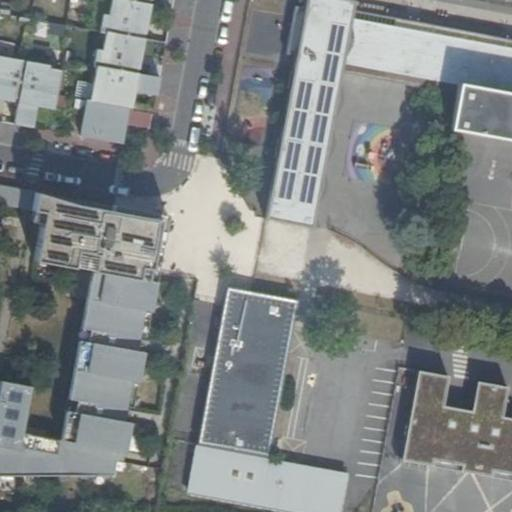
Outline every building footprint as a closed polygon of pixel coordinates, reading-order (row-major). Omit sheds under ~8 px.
[(100,29),(144,37),(145,36),(141,35),(143,24),(146,25),(151,3),(136,0),(111,0),(109,13),(103,12),(100,29)] [(267,215),(311,224),(341,60),(458,81),(450,127),(460,129),(511,138),(511,44),(481,39),(480,43),(465,40),(393,26),(392,24),(349,15),(352,0),(303,0),(302,7),(293,5),(285,51),(295,52),(267,215)] [(94,63),(134,71),(134,70),(136,59),(140,60),(144,37),(100,29),(100,30),(106,31),(103,48),(97,47),(94,63)] [(20,95),(27,57),(0,52),(0,95),(1,96),(2,92),(19,95),(20,95)] [(27,57),(20,95),(37,98),(37,103),(54,106),(61,67),(44,64),(44,60),(27,57)] [(87,97),(129,105),(132,106),(135,89),(131,88),(134,71),(94,63),(94,64),(97,65),(91,97),(87,97)] [(131,88),(135,89),(157,93),(161,75),(134,70),(134,71),(131,88)] [(33,125),(37,103),(37,98),(20,95),(19,95),(14,121),(33,125)] [(80,133),(123,141),(129,105),(87,97),(80,133)] [(127,126),(149,128),(150,112),(128,110),(127,126)] [(44,191),(0,182),(0,202),(41,210),(44,191)] [(75,266),(87,198),(44,191),(41,210),(44,210),(36,259),(75,266)] [(152,209),(105,201),(96,253),(105,254),(104,263),(133,268),(135,259),(143,260),(152,209)] [(141,334),(152,278),(101,268),(69,438),(0,424),(0,471),(115,471),(126,412),(112,409),(113,402),(128,404),(140,342),(125,339),(126,331),(141,334)] [(305,511),(334,511),(342,469),(267,455),(298,296),(253,287),(227,283),(223,304),(186,489),(305,511)] [(418,363),(400,452),(430,458),(431,453),(460,458),(459,463),(488,469),(489,464),(511,468),(511,412),(499,410),(505,380),(476,375),(471,404),(440,398),(446,369),(418,363)] [(0,420),(24,424),(31,383),(1,379),(0,384),(0,420)]
